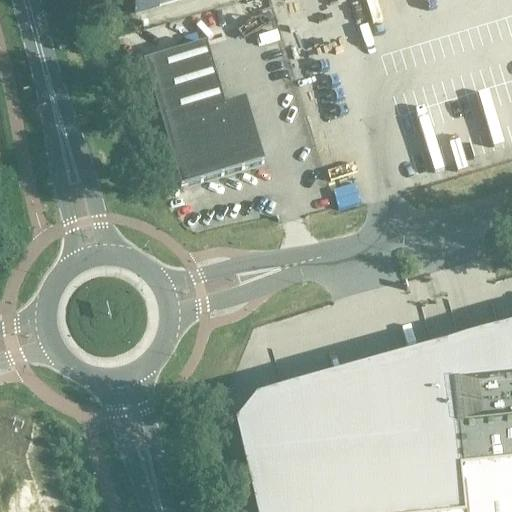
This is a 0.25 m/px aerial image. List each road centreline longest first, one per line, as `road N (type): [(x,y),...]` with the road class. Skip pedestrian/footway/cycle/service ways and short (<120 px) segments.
road 1 (unknown): [(511,331),(292,375),(263,398)]
road 2 (unclassified): [(274,270),(511,203)]
road 3 (primary): [(111,253),(57,115)]
road 4 (primary): [(57,115),(75,261)]
road 5 (primary): [(155,500),(141,370)]
road 6 (primary): [(104,380),(155,500)]
